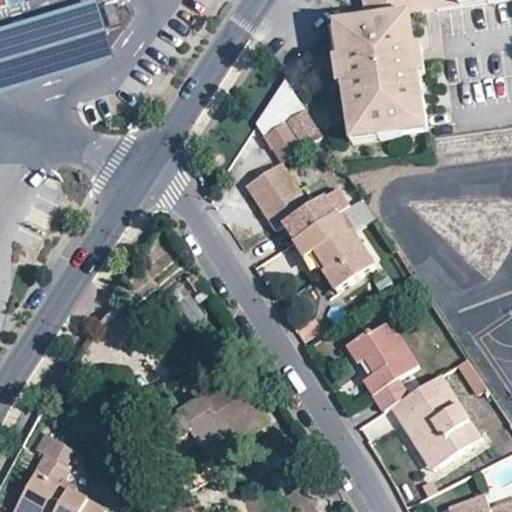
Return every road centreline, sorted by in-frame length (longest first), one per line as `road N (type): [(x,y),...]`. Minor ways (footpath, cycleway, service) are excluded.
road 1 (residential): [(150,144),(385,511)]
road 2 (tertiary): [(150,144),(0,398)]
road 3 (tertiary): [(254,0),(150,144)]
